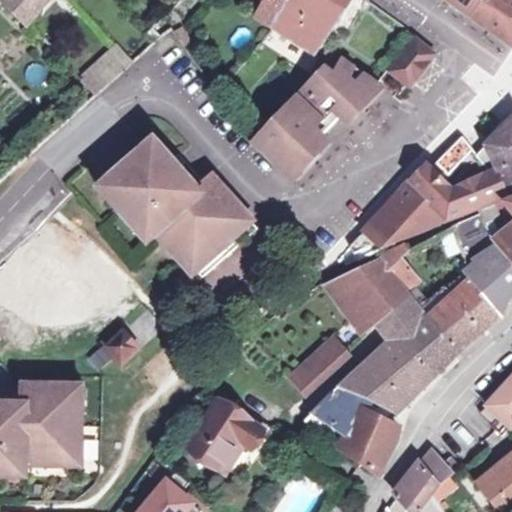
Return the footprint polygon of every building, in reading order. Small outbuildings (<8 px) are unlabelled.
[(48,0),(5,0),(2,3),(25,26),(48,0)] [(273,28),(292,0),(268,0),(258,18),(273,28)] [(292,0),(273,28),(313,55),(338,24),(351,0),(292,0)] [(448,0),(472,16),(484,0),(448,0)] [(511,0),(484,0),(472,16),(510,43),(511,43),(511,0)] [(446,55),(416,34),(378,82),(391,92),(407,104),(446,55)] [(117,44),(80,79),(97,96),(135,63),(117,44)] [(364,69),(330,50),(312,73),(316,76),(260,138),(295,172),(315,152),(326,139),(323,136),(340,118),(354,133),(366,119),(391,92),(378,82),(364,69)] [(148,151),(128,129),(95,159),(121,189),(113,198),(142,231),(151,224),(192,269),(238,227),(201,187),(199,189),(195,187),(192,186),(189,186),(186,186),(179,178),(180,173),(179,169),(175,163),(174,162),(157,143),(148,151)] [(511,135),(476,160),(489,175),(508,197),(511,195),(511,135)] [(296,184),(301,179),(295,172),(260,138),(255,144),(296,184)] [(315,152),(295,172),(301,179),(321,158),(315,152)] [(181,156),(174,162),(175,163),(179,169),(180,173),(179,178),(186,186),(189,186),(192,186),(195,187),(199,189),(201,187),(238,227),(192,269),(203,282),(261,231),(208,172),(201,178),(181,156)] [(431,166),(366,233),(384,250),(411,238),(439,211),(450,222),(508,197),(489,175),(456,190),(431,166)] [(411,238),(450,222),(439,211),(411,238)] [(499,221),(495,211),(485,216),(488,225),(499,221)] [(485,216),(439,234),(450,260),(484,244),(494,240),(488,225),(485,216)] [(511,248),(511,226),(494,240),(495,241),(498,240),(500,245),(498,246),(505,254),(511,248)] [(384,250),(366,233),(351,249),(363,259),(384,250)] [(509,300),(511,297),(511,263),(505,254),(498,246),(500,245),(498,240),(495,241),(494,240),(484,244),(488,253),(479,261),(481,263),(468,277),(502,315),(509,300)] [(63,344),(127,284),(90,245),(71,262),(54,243),(39,256),(26,242),(0,266),(0,310),(23,334),(39,319),(63,344)] [(397,251),(381,258),(384,260),(412,294),(424,282),(397,251)] [(438,375),(463,353),(427,312),(412,294),(384,260),(349,277),(379,322),(392,340),(399,334),(438,375)] [(379,322),(349,277),(329,288),(365,333),(379,322)] [(463,353),(502,315),(468,277),(451,293),(449,291),(427,312),(463,353)] [(141,349),(124,330),(105,348),(123,367),(141,349)] [(399,334),(392,340),(399,350),(375,366),(371,360),(342,389),(394,413),(400,415),(438,375),(399,334)] [(399,350),(392,340),(371,360),(375,366),(399,350)] [(335,341),(293,382),(304,395),(346,354),(335,341)] [(96,370),(111,361),(103,348),(88,357),(96,370)] [(0,406),(0,475),(15,476),(17,463),(28,463),(78,463),(77,387),(23,385),(23,406),(18,407),(14,409),(11,411),(5,411),(4,408),(0,406)] [(511,424),(511,387),(510,385),(490,406),(489,408),(496,417),(489,425),(499,436),(511,425),(511,424)] [(394,413),(342,389),(307,423),(326,433),(331,425),(345,434),(338,448),(382,475),(399,440),(402,430),(389,424),(394,413)] [(268,429),(221,402),(191,449),(226,470),(246,439),(253,443),(258,446),(268,429)] [(233,475),(253,443),(246,439),(226,470),(233,475)] [(425,469),(438,456),(431,447),(419,463),(425,469)] [(469,463),(480,478),(493,469),(482,453),(469,463)] [(438,456),(425,469),(440,487),(460,470),(451,461),(446,465),(438,456)] [(511,511),(511,456),(479,483),(501,511),(511,511)] [(17,463),(15,476),(28,476),(28,463),(17,463)] [(425,469),(419,463),(397,493),(412,511),(418,511),(419,511),(444,511),(433,494),(440,487),(425,469)] [(192,482),(179,470),(144,511),(201,511),(204,510),(183,492),(192,482)]
